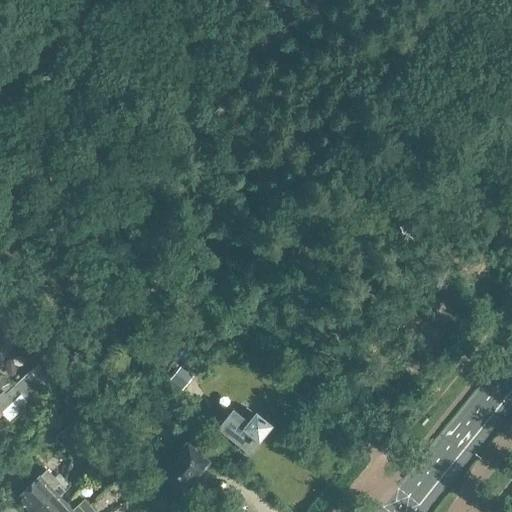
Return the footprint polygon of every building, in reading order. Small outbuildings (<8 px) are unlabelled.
[(176,372),(170,379),(181,388),(183,389),(192,378),(180,367),(176,372)] [(8,382),(0,389),(0,413),(14,401),(21,394),(22,396),(29,404),(47,389),(32,373),(15,388),(8,382)] [(0,389),(8,382),(2,375),(0,377),(0,376),(0,389)] [(311,390),(303,399),(314,408),(322,399),(311,390)] [(233,409),(218,428),(236,443),(245,450),(248,452),(258,440),(259,441),(271,425),(256,413),(255,414),(252,412),(246,407),(240,415),(233,409)] [(72,420),(54,439),(72,453),(79,424),(72,420)] [(181,432),(154,464),(163,471),(159,476),(181,494),(192,480),(193,480),(197,475),(208,462),(193,449),(196,445),(181,432)] [(117,438),(111,443),(128,462),(134,456),(117,438)] [(92,441),(85,453),(96,459),(103,447),(92,441)] [(48,470),(18,497),(18,498),(31,511),(65,479),(59,473),(55,477),(48,470)] [(126,471),(116,479),(131,495),(141,487),(126,471)] [(65,479),(31,511),(32,511),(56,511),(67,503),(59,495),(64,490),(70,484),(65,479)] [(67,503),(56,511),(83,511),(90,506),(84,499),(78,505),(76,502),(71,507),(67,503)]
